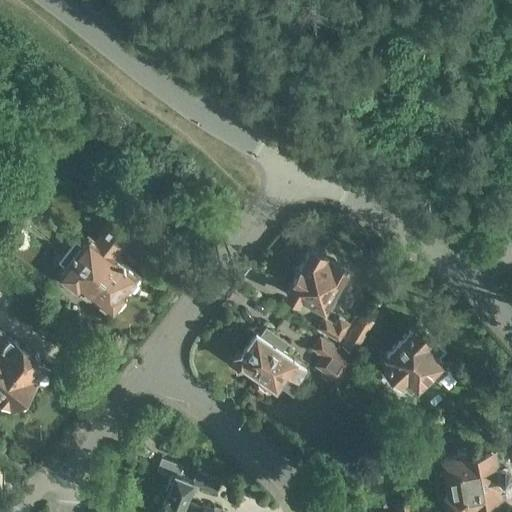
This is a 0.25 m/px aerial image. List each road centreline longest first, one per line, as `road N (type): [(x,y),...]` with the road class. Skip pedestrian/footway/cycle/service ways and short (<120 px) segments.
road 1 (unclassified): [(297,166),(156,82),(50,0)]
road 2 (residential): [(151,368),(297,166)]
road 3 (residential): [(151,368),(282,466),(308,511)]
road 4 (unclassified): [(441,243),(297,166)]
road 5 (residential): [(72,476),(102,421),(151,368)]
